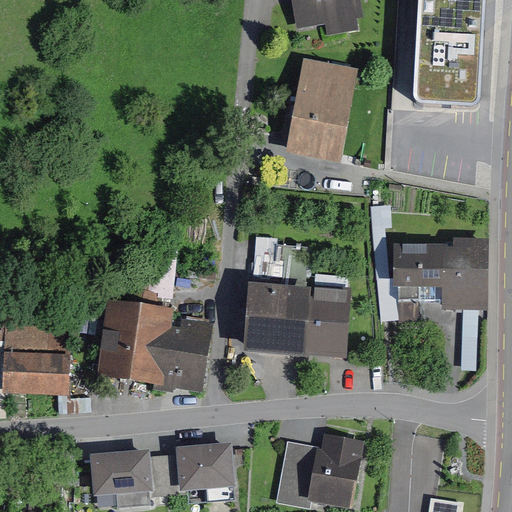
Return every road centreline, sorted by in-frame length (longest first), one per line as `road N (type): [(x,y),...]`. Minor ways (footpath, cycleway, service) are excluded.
road 1 (residential): [(259,0),(217,415)]
road 2 (residential): [(217,415),(370,404),(511,422)]
road 3 (residential): [(0,431),(217,415)]
